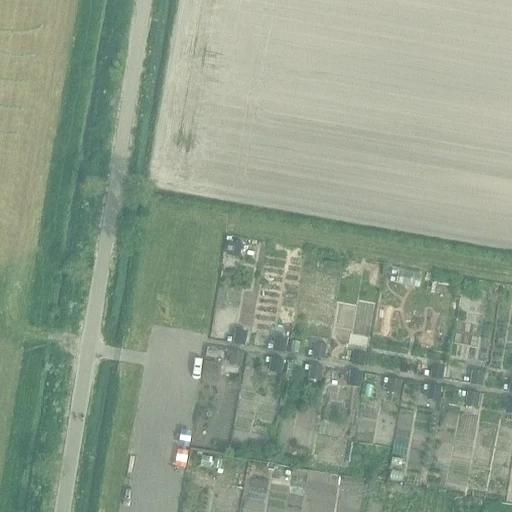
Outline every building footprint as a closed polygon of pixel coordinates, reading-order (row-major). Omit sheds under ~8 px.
[(389,267),(419,268),(420,256),(390,254),(389,267)] [(231,351),(234,339),(213,334),(210,346),(231,351)] [(347,360),(334,358),(331,376),(344,379),(347,360)] [(367,387),(389,390),(392,365),(370,362),(367,387)] [(449,455),(453,416),(437,414),(432,453),(449,455)] [(451,511),(453,486),(423,485),(421,511),(451,511)]
